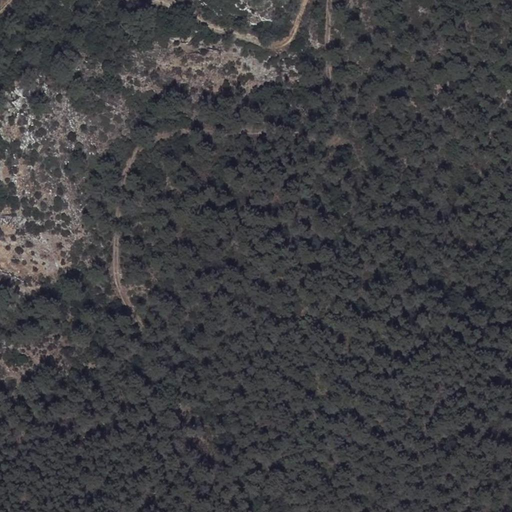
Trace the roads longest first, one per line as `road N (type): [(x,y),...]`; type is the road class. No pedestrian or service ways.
road 1 (track): [(330,0),(333,140),(155,133),(128,165),(113,241),(119,294),(146,327),(189,429)]
road 2 (track): [(306,0),(296,31),(272,46),(161,0)]
